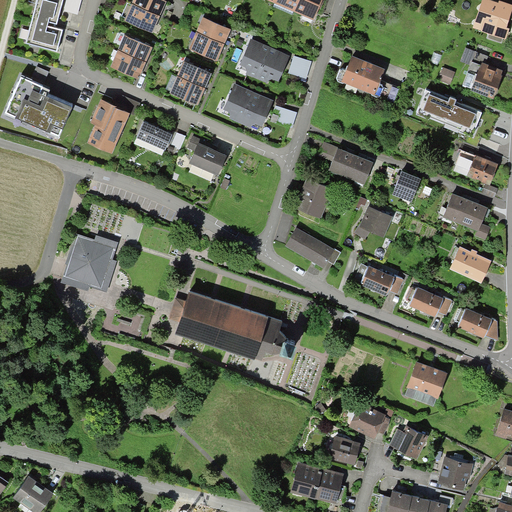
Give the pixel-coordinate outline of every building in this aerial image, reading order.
[(61,0),(34,0),(23,45),(55,53),(61,30),(46,26),(46,23),(56,25),(61,0)] [(80,0),(65,0),(63,11),(77,15),(80,0)] [(166,2),(160,0),(133,0),(125,20),(153,32),(166,2)] [(323,0),(263,0),(315,21),(323,0)] [(511,33),(511,5),(494,0),(482,0),(475,23),(484,26),(482,32),(510,40),(511,33)] [(231,29),(202,17),(188,49),(217,61),(231,29)] [(153,47),(124,35),(110,67),(139,80),(153,47)] [(290,55),(251,38),(237,71),(276,88),(290,55)] [(312,61),(294,56),(288,73),(307,79),(312,61)] [(386,69),(351,56),(341,82),(376,95),(386,69)] [(511,70),(471,57),(462,87),(502,99),(511,70)] [(212,73),(183,61),(169,93),(198,105),(212,73)] [(444,66),(438,80),(450,84),(455,70),(444,66)] [(49,89),(21,76),(5,112),(58,135),(72,105),(47,94),(49,89)] [(274,100),(234,83),(220,115),(260,131),(274,100)] [(482,111),(426,88),(416,113),(472,136),(482,111)] [(130,110),(102,98),(83,142),(111,154),(130,110)] [(297,113),(275,106),(272,115),(277,116),(275,123),(292,128),(297,113)] [(174,134),(144,121),(136,139),(167,152),(174,134)] [(231,154),(201,141),(193,161),(223,173),(231,154)] [(324,141),(318,156),(332,162),(338,148),(338,147),(324,141)] [(498,161),(461,146),(453,167),(490,181),(498,161)] [(373,162),(338,148),(332,162),(328,170),(364,184),(373,162)] [(422,179),(403,171),(393,196),(412,204),(422,179)] [(336,187),(306,175),(293,207),(323,219),(336,187)] [(485,182),(484,187),(497,192),(499,187),(485,182)] [(425,185),(422,193),(429,196),(432,188),(425,185)] [(488,208),(452,193),(443,217),(477,230),(479,231),(482,223),(488,208)] [(394,216),(367,206),(354,239),(366,244),(371,233),(385,239),(394,216)] [(491,227),(482,223),(479,231),(477,230),(475,235),(485,240),(491,227)] [(333,249),(296,227),(284,247),(322,269),(326,260),(333,249)] [(92,236),(73,230),(60,273),(63,274),(61,281),(87,290),(89,283),(106,288),(116,258),(110,256),(116,239),(94,232),(92,236)] [(494,259),(458,245),(449,268),(485,282),(494,259)] [(333,249),(326,260),(334,265),(341,252),(334,248),(333,249)] [(403,278),(370,265),(362,284),(395,298),(403,278)] [(280,315),(187,286),(184,296),(180,295),(175,294),(171,306),(168,315),(174,317),(177,318),(174,328),(262,358),(265,349),(272,351),(281,348),(292,351),(295,339),(286,335),(283,329),(276,327),(280,315)] [(451,300),(417,287),(410,306),(443,319),(451,300)] [(499,319),(465,305),(458,325),(492,338),(499,319)] [(446,370),(415,359),(405,387),(436,398),(446,370)] [(321,400),(315,405),(321,412),(327,408),(321,400)] [(370,409),(357,403),(347,424),(373,436),(377,428),(384,432),(391,416),(384,413),(385,410),(372,404),(370,409)] [(511,407),(505,405),(496,433),(511,437),(511,407)] [(434,435),(407,418),(390,445),(417,461),(434,435)] [(359,441),(333,435),(328,456),(354,462),(359,441)] [(475,461),(445,454),(438,483),(468,489),(475,461)] [(344,470),(299,460),(292,492),(336,502),(337,499),(342,500),(346,484),(341,483),(344,470)] [(31,473),(13,498),(33,511),(41,511),(57,491),(31,473)] [(442,511),(445,502),(395,489),(388,511),(442,511)] [(511,511),(511,497),(511,503),(502,501),(499,511),(511,511)] [(132,501),(128,511),(143,511),(146,505),(132,501)]
